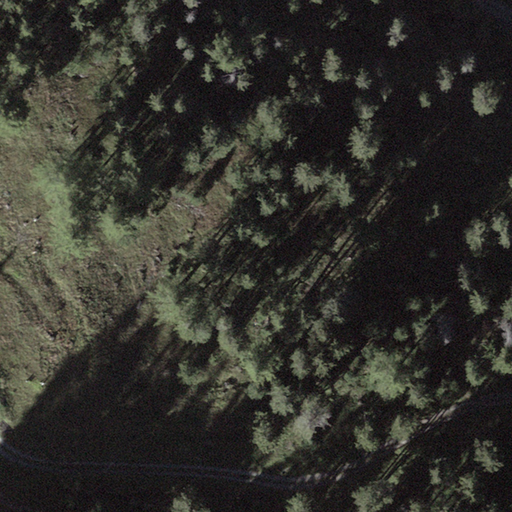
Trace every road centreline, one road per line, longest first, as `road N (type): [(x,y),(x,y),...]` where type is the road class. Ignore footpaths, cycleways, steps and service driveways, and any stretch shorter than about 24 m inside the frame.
road 1 (track): [(511,391),(484,400),(394,477),(352,487),(166,465),(56,462),(0,444)]
road 2 (track): [(511,72),(489,64),(409,0)]
